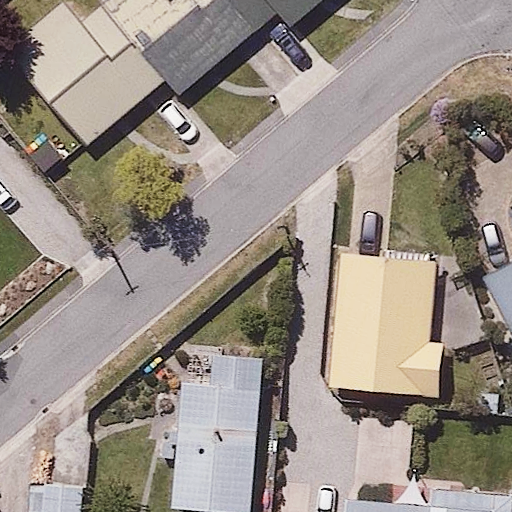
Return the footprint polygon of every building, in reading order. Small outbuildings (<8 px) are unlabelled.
[(171,71),(119,7),(105,18),(90,0),(68,0),(11,47),(87,140),(171,71)] [(127,0),(119,7),(171,71),(187,91),(289,8),(281,0),(127,0)] [(281,0),(289,8),(304,27),(337,0),(281,0)] [(441,255),(344,245),(330,383),(448,395),(454,336),(433,334),(441,255)] [(511,259),(489,272),(511,314),(511,259)] [(265,509),(273,347),(207,344),(206,373),(182,371),(180,407),(164,406),(161,457),(182,458),(179,504),(265,509)] [(86,511),(87,477),(33,476),(32,511),(86,511)] [(350,499),(349,511),(511,511),(511,487),(432,485),(431,501),(350,499)]
